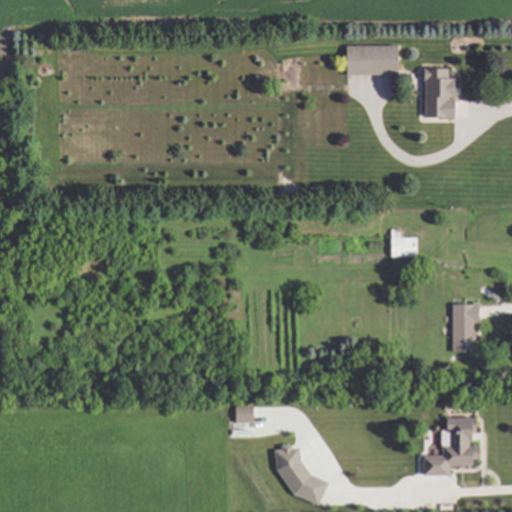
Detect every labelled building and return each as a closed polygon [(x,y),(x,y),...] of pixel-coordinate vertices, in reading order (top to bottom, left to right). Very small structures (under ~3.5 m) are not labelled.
[(339,47),(339,74),(396,73),(396,46),(339,47)] [(418,119),(450,119),(449,69),(418,69),(418,119)] [(413,237),(402,237),(402,230),(385,229),(385,256),(412,256),(413,237)] [(446,304),(447,352),(469,352),(469,322),(472,322),(472,303),(446,304)] [(247,423),(248,406),(231,405),(230,422),(247,423)] [(473,418),(437,417),(436,455),(417,455),(417,475),(442,476),(442,466),(472,466),(472,445),(463,445),(463,431),(473,431),(473,418)]
